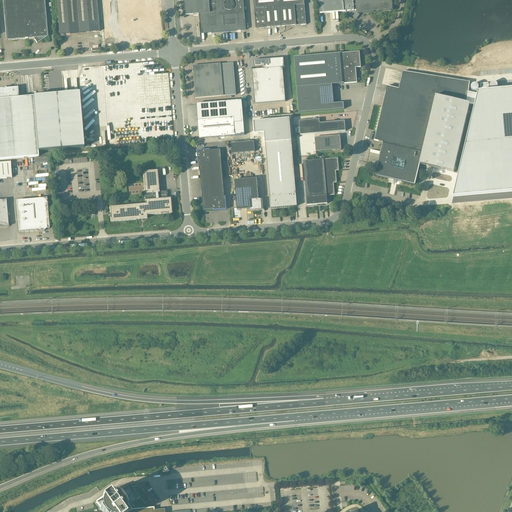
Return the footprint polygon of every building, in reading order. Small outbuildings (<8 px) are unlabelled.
[(49,35),(47,33),(44,0),(2,0),(6,41),(33,38),(37,43),(49,35)] [(55,0),(59,35),(79,33),(76,0),(55,0)] [(96,0),(76,0),(79,33),(100,31),(96,0)] [(183,0),(185,15),(199,14),(201,34),(217,33),(246,30),(243,0),(183,0)] [(253,0),(256,29),(306,25),(303,0),(253,0)] [(318,0),(320,14),(353,11),(352,0),(318,0)] [(152,10),(108,14),(110,39),(155,35),(152,10)] [(299,57),(294,58),(299,113),(343,110),(344,109),(344,103),(334,104),(332,87),(332,85),(357,83),(355,68),(360,67),(359,52),(336,54),(324,55),(299,57)] [(261,70),(252,70),(255,104),(285,102),(282,68),(284,68),(284,67),(283,59),(274,59),(262,61),(254,61),(255,68),(261,67),(261,70)] [(193,67),(195,99),(236,95),(233,63),(221,64),(193,67)] [(376,133),(374,141),(384,143),(382,150),(381,152),(378,164),(378,166),(377,171),(376,176),(392,179),(398,181),(415,185),(419,165),(430,167),(444,171),(454,173),(454,172),(470,105),(470,104),(467,103),(468,93),(470,82),(403,72),(401,81),(399,89),(387,87),(384,99),(382,107),(376,133)] [(475,106),(453,197),(511,192),(511,89),(489,91),(488,84),(480,84),(481,92),(478,92),(477,95),(468,93),(470,104),(470,105),(475,106)] [(0,160),(37,157),(37,152),(84,148),(79,93),(32,97),(18,98),(18,88),(0,89),(0,160)] [(245,135),(242,100),(196,104),(199,139),(245,135)] [(290,119),(254,122),(254,133),(264,133),(271,209),(297,207),(290,119)] [(346,131),(345,121),(320,124),(319,120),(299,121),(300,135),(346,131)] [(341,150),(340,136),(315,138),(316,152),(341,150)] [(256,141),(233,142),(234,153),(257,152),(256,141)] [(225,209),(220,150),(198,152),(203,211),(225,209)] [(303,162),(307,206),(327,204),(327,196),(334,195),(334,183),(337,183),(336,171),(339,171),(338,159),(324,160),(303,162)] [(10,162),(0,163),(0,178),(12,178),(10,162)] [(172,213),(171,198),(167,199),(166,192),(159,192),(157,170),(142,172),(145,204),(109,207),(111,222),(147,219),(147,216),(172,213)] [(441,179),(439,187),(454,190),(456,182),(450,181),(450,177),(443,176),(442,180),(441,179)] [(261,200),(259,200),(257,179),(234,181),(237,211),(250,209),(250,210),(256,210),(256,212),(258,212),(258,210),(261,209),(261,200)] [(49,229),(47,199),(16,201),(19,232),(42,230),(44,231),(46,229),(49,229)] [(0,227),(8,227),(6,200),(0,200),(0,227)] [(101,511),(153,511),(153,508),(131,510),(116,489),(95,503),(101,511)]
